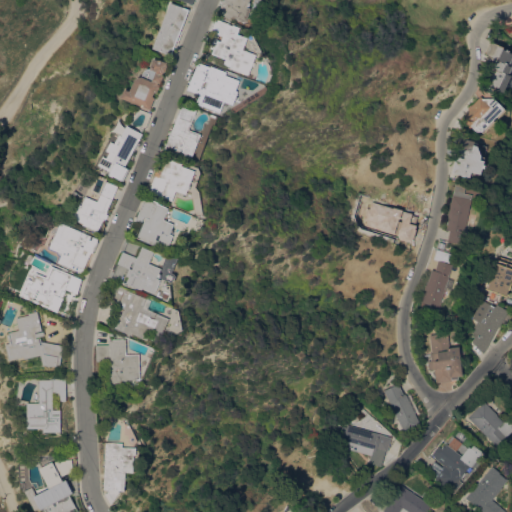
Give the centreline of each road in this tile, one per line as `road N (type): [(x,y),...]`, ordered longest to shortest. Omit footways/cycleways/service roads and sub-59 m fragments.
road 1 (residential): [(338,511),(445,416),(403,352),(402,311),(439,189),(444,118),(465,87),(475,29),(485,16),(511,7)]
road 2 (residential): [(103,511),(89,492),(79,392),(86,305),(211,0)]
road 3 (residential): [(0,470),(6,117),(47,49),(70,30),(75,0)]
